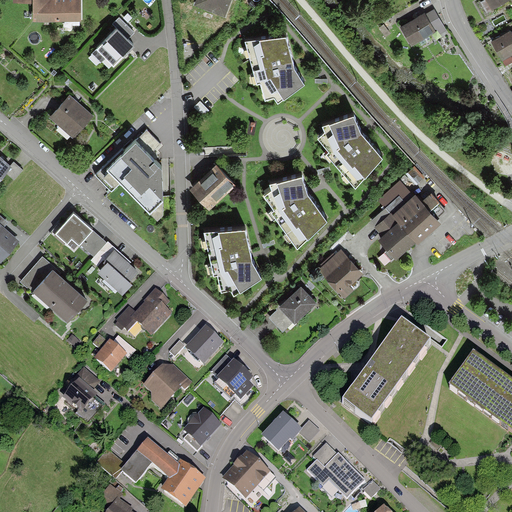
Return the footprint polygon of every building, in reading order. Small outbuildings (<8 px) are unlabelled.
[(18,0),(29,0),(29,17),(78,17),(77,0),(18,0)] [(196,0),(194,6),(226,18),(232,0),(196,0)] [(432,9),(402,28),(411,43),(442,24),(432,9)] [(120,17),(113,24),(117,28),(128,40),(135,33),(120,17)] [(128,40),(117,28),(92,53),(102,62),(106,58),(114,67),(135,46),(128,40)] [(511,31),(495,41),(504,57),(511,52),(511,31)] [(279,101),(305,83),(296,67),(288,36),(246,40),(258,82),(263,81),(266,99),(276,97),(279,101)] [(92,115),(68,95),(48,118),(72,138),(92,115)] [(356,185),(383,156),(362,132),(353,113),(322,125),(325,132),(318,136),(329,149),(326,152),(356,185)] [(96,175),(110,190),(119,181),(152,215),(162,209),(162,167),(150,154),(159,147),(145,132),(96,175)] [(0,172),(9,161),(0,153),(0,172)] [(236,187),(215,165),(188,189),(209,212),(236,187)] [(271,209),(297,244),(327,218),(308,191),(302,173),(269,181),(271,187),(263,193),(273,206),(271,209)] [(376,226),(375,227),(383,236),(379,239),(396,258),(415,242),(418,245),(441,225),(436,218),(430,212),(440,203),(431,194),(422,202),(402,179),(378,199),(385,208),(371,220),(376,226)] [(78,243),(79,244),(92,229),(74,214),(57,233),(67,242),(68,241),(74,247),(78,243)] [(0,224),(1,224),(4,227),(8,222),(0,215),(0,224)] [(229,294),(259,272),(250,254),(244,222),(202,228),(204,244),(212,272),(217,289),(226,287),(229,294)] [(4,227),(1,224),(0,224),(0,262),(20,241),(4,227)] [(106,242),(92,229),(79,244),(94,257),(106,242)] [(114,250),(130,264),(131,262),(108,242),(91,261),(97,266),(103,260),(105,261),(114,250)] [(129,282),(138,271),(130,264),(114,250),(105,261),(102,263),(105,266),(97,274),(123,296),(133,285),(129,282)] [(341,250),(318,272),(344,299),(354,290),(350,287),(364,274),(341,250)] [(68,324),(88,302),(59,276),(61,273),(42,256),(20,281),(68,324)] [(137,320),(152,334),(172,312),(166,306),(171,301),(156,287),(144,301),(145,302),(136,311),(130,305),(118,319),(119,320),(116,324),(122,329),(124,327),(128,331),(137,320)] [(295,324),(317,303),(302,287),(281,306),(280,307),(294,322),(295,324)] [(280,307),(281,306),(279,304),(275,308),(277,310),(269,317),(283,332),(294,322),(280,307)] [(206,325),(186,347),(204,363),(224,341),(206,325)] [(400,325),(341,405),(370,427),(429,347),(400,325)] [(94,357),(110,371),(124,355),(128,358),(135,349),(118,335),(113,341),(110,338),(108,341),(100,334),(92,343),(100,350),(94,357)] [(73,335),(68,341),(76,347),(81,341),(73,335)] [(180,340),(169,351),(175,357),(186,346),(180,340)] [(511,385),(471,356),(447,387),(511,434),(511,385)] [(225,359),(211,374),(238,399),(251,384),(225,359)] [(152,402),(161,409),(180,387),(184,390),(192,382),(174,363),(162,364),(144,384),(153,392),(152,402)] [(76,385),(65,400),(90,419),(101,405),(76,385)] [(202,444),(221,423),(205,407),(199,413),(194,413),(189,419),(189,424),(184,429),(188,433),(184,438),(198,450),(203,445),(202,444)] [(262,435),(279,449),(290,437),(292,438),(299,431),(303,427),(284,410),(262,435)] [(303,427),(299,431),(309,441),(319,430),(309,420),(303,427)] [(161,488),(186,505),(207,477),(181,458),(178,462),(147,438),(127,464),(121,471),(136,483),(152,463),(169,478),(161,488)] [(318,461),(325,467),(338,454),(326,443),(313,456),(318,461)] [(127,464),(109,449),(97,463),(116,478),(121,471),(127,464)] [(223,477),(246,497),(258,484),(264,490),(276,477),(248,450),(223,477)] [(338,454),(325,467),(318,461),(308,470),(325,486),(330,481),(346,498),(365,480),(338,454)] [(378,484),(366,488),(370,499),(382,494),(378,484)] [(106,511),(132,511),(131,511),(134,508),(117,498),(121,492),(111,485),(102,498),(112,505),(106,511)]
